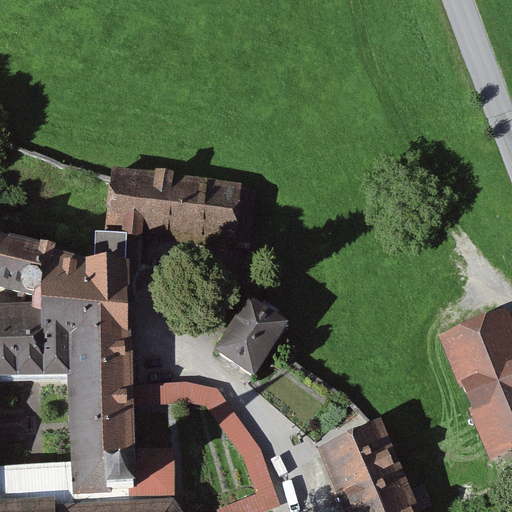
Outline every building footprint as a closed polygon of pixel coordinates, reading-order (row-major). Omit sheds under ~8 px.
[(254,195),(112,175),(112,181),(106,227),(125,231),(249,254),(254,195)] [(86,251),(82,267),(0,245),(0,511),(173,511),(172,509),(172,457),(134,457),(124,317),(126,263),(125,231),(106,227),(109,258),(86,251)] [(511,453),(511,317),(505,302),(431,336),(492,464),(511,453)] [(285,331),(251,307),(219,354),(254,377),(273,351),(285,331)] [(413,511),(379,431),(324,455),(348,511),(413,511)]
